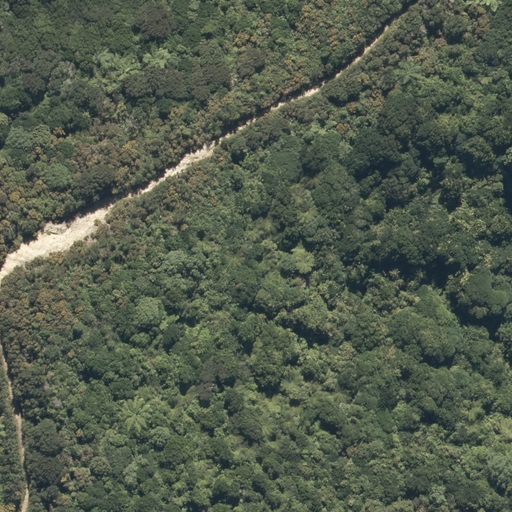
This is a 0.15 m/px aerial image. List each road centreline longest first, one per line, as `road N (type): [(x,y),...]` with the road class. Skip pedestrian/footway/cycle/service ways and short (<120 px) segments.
road 1 (track): [(404,0),(367,52),(46,235),(0,271)]
road 2 (track): [(0,311),(25,485),(17,511)]
